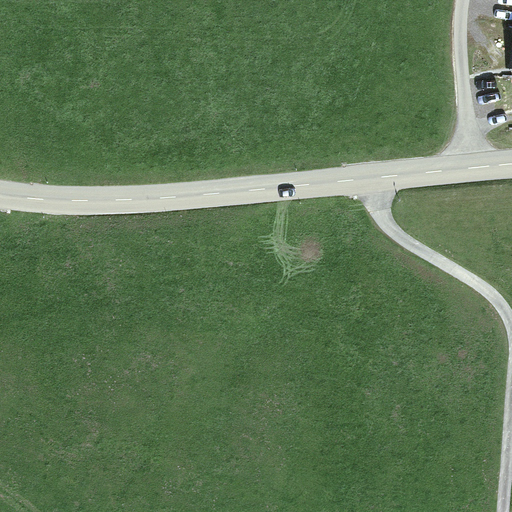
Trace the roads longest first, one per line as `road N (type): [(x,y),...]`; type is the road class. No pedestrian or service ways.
road 1 (tertiary): [(0,194),(161,199),(511,164)]
road 2 (track): [(372,178),(389,224),(503,307),(510,332),(500,511)]
road 3 (track): [(470,167),(461,0)]
